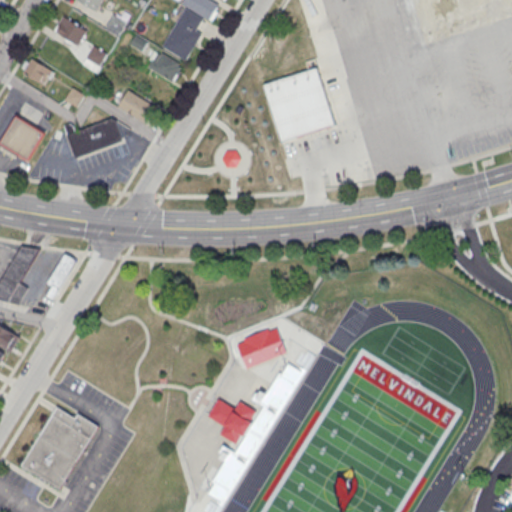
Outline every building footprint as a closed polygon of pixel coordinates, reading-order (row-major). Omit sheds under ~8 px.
[(78,0),(97,11),(103,0),(78,0)] [(184,6),(163,47),(187,59),(207,19),(212,21),(221,5),(212,0),(184,0),(182,5),(184,6)] [(511,0),(419,0),(430,37),(511,15),(511,0)] [(127,21),(113,13),(105,26),(119,35),(127,21)] [(79,45),(88,28),(64,15),(54,32),(79,45)] [(84,62),(98,70),(108,52),(94,45),(84,62)] [(147,67),(175,81),(184,63),(156,49),(147,67)] [(21,70),(43,85),(53,70),(31,55),(21,70)] [(317,69),(265,86),(283,143),(337,126),(317,69)] [(85,94),(74,87),(65,99),(76,107),(85,94)] [(155,105),(128,89),(119,106),(145,122),(155,105)] [(24,101),(0,139),(0,144),(27,160),(45,130),(35,124),(42,112),(24,101)] [(78,156),(125,141),(116,117),(76,130),(73,122),(64,125),(78,156)] [(39,248),(23,246),(0,283),(0,297),(19,303),(29,286),(19,282),(39,248)] [(54,299),(78,259),(67,252),(43,293),(54,299)] [(21,335),(0,324),(0,344),(12,350),(21,335)] [(226,425),(221,434),(240,444),(259,411),(241,401),(237,408),(219,398),(209,415),(226,425)] [(99,426),(60,490),(23,467),(59,408),(77,418),(79,414),(99,426)]
